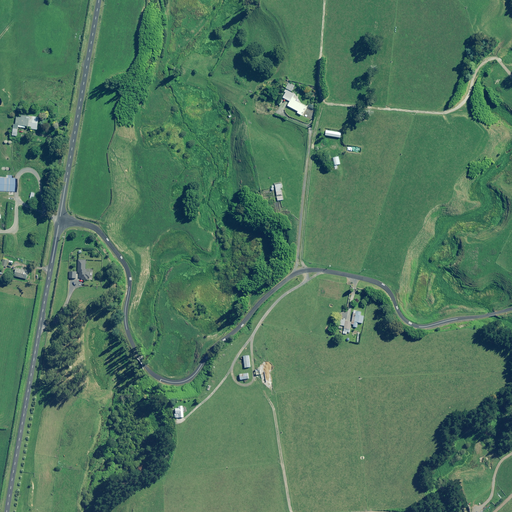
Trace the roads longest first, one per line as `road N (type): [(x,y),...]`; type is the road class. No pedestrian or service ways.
road 1 (unclassified): [(59,219),(97,230),(121,259),(129,339),(144,365),(169,381),(189,378),(297,272),(327,270),(382,284),(410,328),(511,312)]
road 2 (track): [(297,272),(307,129),(323,100),(460,108),(474,66),(494,57),(511,73)]
road 3 (unclassified): [(59,219),(6,511)]
road 4 (unclassified): [(99,0),(59,219)]
road 5 (track): [(268,391),(289,511)]
